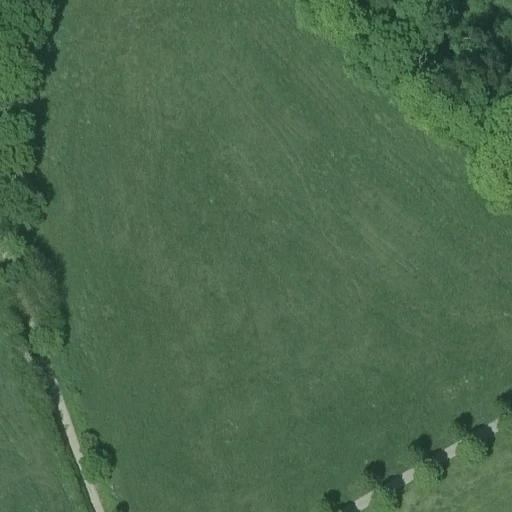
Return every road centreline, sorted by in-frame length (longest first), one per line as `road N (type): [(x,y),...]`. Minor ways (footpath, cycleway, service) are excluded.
road 1 (track): [(0,188),(100,511)]
road 2 (track): [(349,511),(511,418)]
